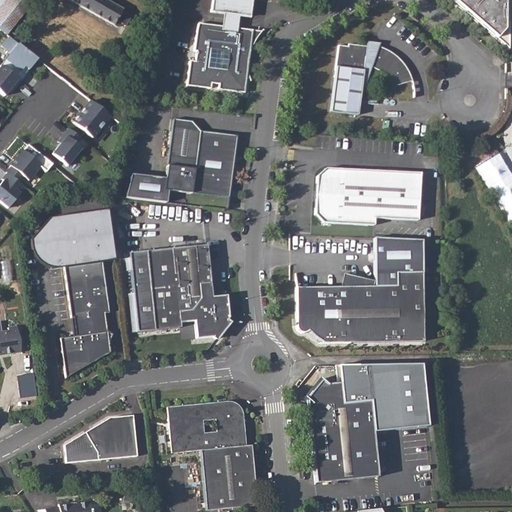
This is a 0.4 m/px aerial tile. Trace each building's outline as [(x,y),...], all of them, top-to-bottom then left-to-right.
[(0,0),(0,29),(6,34),(29,5),(21,0),(0,0)] [(71,0),(116,25),(118,26),(119,26),(120,26),(121,25),(122,23),(125,25),(132,14),(107,0),(71,0)] [(253,0),(211,0),(210,12),(229,14),(229,11),(237,12),(236,15),(252,17),(253,0)] [(505,0),(446,0),(505,52),(505,51),(505,4),(505,0)] [(247,68),(247,65),(243,65),(243,58),(247,58),(248,54),(249,49),(250,46),(252,41),(255,37),(257,33),(260,30),(236,27),(236,30),(227,29),(227,26),(197,22),(193,50),(195,51),(194,60),(189,60),(185,85),(210,88),(210,82),(218,83),(217,89),(243,92),(245,77),(249,77),(248,73),(247,68)] [(0,66),(15,77),(22,68),(28,72),(37,59),(8,37),(2,46),(11,53),(0,66)] [(371,48),(353,45),(350,44),(349,48),(339,46),(329,112),(356,116),(358,105),(364,67),(368,68),(370,69),(372,69),(376,71),(379,73),(383,76),(384,78),(392,54),(387,51),(383,49),(383,51),(380,50),(379,53),(370,52),(371,48)] [(392,54),(384,78),(387,81),(389,84),(396,82),(397,82),(398,86),(412,82),(411,80),(409,76),(408,73),(406,70),(403,66),(399,61),(395,57),(392,54)] [(0,66),(0,93),(4,97),(17,79),(15,77),(0,66)] [(110,119),(90,101),(72,122),(93,140),(110,119)] [(237,136),(200,130),(192,120),(174,117),(167,162),(195,166),(192,193),(228,197),(237,136)] [(82,140),(67,127),(55,141),(59,145),(51,154),(67,167),(82,150),(77,146),(82,140)] [(53,165),(27,145),(11,166),(25,177),(29,180),(39,168),(46,174),(53,165)] [(511,173),(500,154),(477,167),(511,225),(511,173)] [(166,189),(192,193),(195,166),(167,162),(164,179),(130,174),(127,197),(164,202),(166,189)] [(25,177),(11,166),(0,179),(0,200),(9,207),(20,192),(16,189),(25,177)] [(317,176),(314,215),(322,223),(373,225),(374,218),(416,220),(418,173),(324,169),(317,176)] [(63,266),(101,261),(113,259),(106,210),(50,218),(29,240),(31,253),(37,263),(46,268),(63,266)] [(205,244),(127,253),(136,332),(178,329),(178,323),(193,322),(194,337),(213,336),(215,337),(229,322),(227,320),(229,317),(227,296),(210,297),(205,244)] [(101,261),(63,266),(72,319),(75,337),(59,339),(64,379),(89,365),(88,364),(92,361),(96,359),(99,356),(102,352),(105,348),(107,344),(109,340),(111,336),(110,333),(106,333),(103,315),(108,314),(101,261)] [(371,288),(343,288),(296,289),(296,329),(297,330),(298,332),(299,333),(301,333),(304,334),(306,333),(308,331),(308,329),(308,328),(321,341),(321,343),(421,343),(421,274),(395,275),(395,288),(371,288)] [(8,331),(0,332),(0,355),(4,355),(4,356),(19,355),(16,327),(8,328),(8,331)] [(341,365),(342,382),(345,403),(373,401),(376,430),(431,424),(424,363),(341,365)] [(331,384),(322,377),(307,396),(311,400),(308,404),(311,406),(306,412),(316,482),(380,475),(376,430),(373,401),(345,403),(342,382),(331,384)] [(226,402),(167,406),(170,444),(173,444),(179,451),(179,453),(200,451),(206,511),(256,507),(251,446),(247,446),(244,417),(243,412),(242,408),(236,403),(232,401),(226,402)] [(132,420),(121,421),(122,430),(133,429),(132,420)] [(122,430),(121,421),(99,423),(64,443),(63,443),(65,462),(135,456),(133,429),(122,430)] [(59,507),(45,509),(45,511),(99,511),(99,503),(97,501),(95,500),(90,501),(76,502),(76,503),(71,504),(71,503),(58,504),(59,507)]
